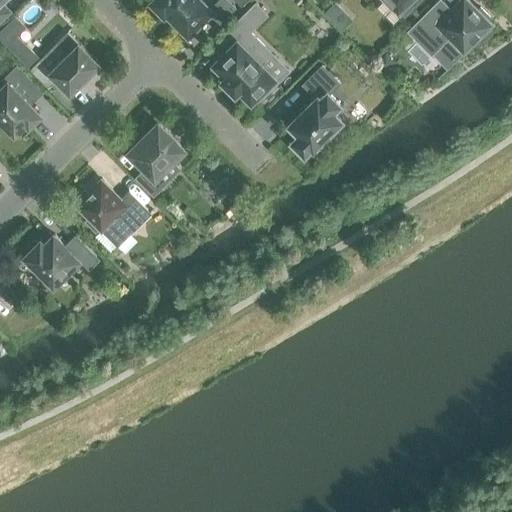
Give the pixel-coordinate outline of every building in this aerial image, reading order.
[(0,0),(0,22),(11,12),(1,2),(2,0),(0,0)] [(204,16),(215,27),(235,7),(227,0),(218,0),(210,9),(201,0),(153,0),(152,1),(164,13),(167,11),(188,32),(204,16)] [(390,0),(405,14),(418,0),(390,0)] [(467,0),(459,0),(442,18),(432,8),(409,31),(431,53),(448,36),(463,52),(477,39),(480,42),(491,30),(488,28),(492,24),(488,21),(491,18),(480,6),(477,9),(467,0)] [(335,2),(325,12),(331,19),(342,9),(335,2)] [(219,39),(229,49),(215,63),(226,75),(222,79),(235,93),(240,88),(251,100),(256,95),(260,99),(273,86),(269,82),(274,77),(259,63),(271,51),(250,31),(267,14),(256,3),(219,39)] [(14,15),(0,30),(0,38),(7,46),(17,36),(26,27),(14,15)] [(47,86),(56,77),(70,91),(98,63),(79,43),(51,71),(40,59),(31,69),(47,86)] [(25,44),(16,54),(31,69),(40,59),(41,59),(25,44)] [(385,53),(377,62),(381,66),(390,66),(394,61),(385,53)] [(303,83),(316,97),(289,124),(299,134),(292,141),(304,153),(312,147),(313,148),(317,144),(322,149),(334,136),(330,132),(341,120),(332,111),(339,104),(328,93),(339,82),(322,65),(303,83)] [(26,121),(29,124),(39,114),(29,104),(38,95),(21,78),(12,87),(8,82),(0,89),(0,123),(2,125),(5,122),(15,132),(26,121)] [(158,123),(129,151),(145,167),(136,177),(153,195),(164,184),(156,175),(172,160),(175,162),(184,153),(181,150),(183,148),(158,123)] [(230,172),(218,184),(238,204),(250,193),(230,172)] [(114,217),(131,233),(151,213),(129,190),(120,198),(101,179),(88,192),(85,189),(75,199),(78,202),(76,205),(89,218),(85,221),(96,231),(99,228),(101,230),(114,217)] [(25,255),(54,284),(79,259),(89,269),(99,259),(75,235),(65,245),(54,233),(44,243),(40,239),(38,242),(34,239),(24,249),(27,252),(25,255)]
